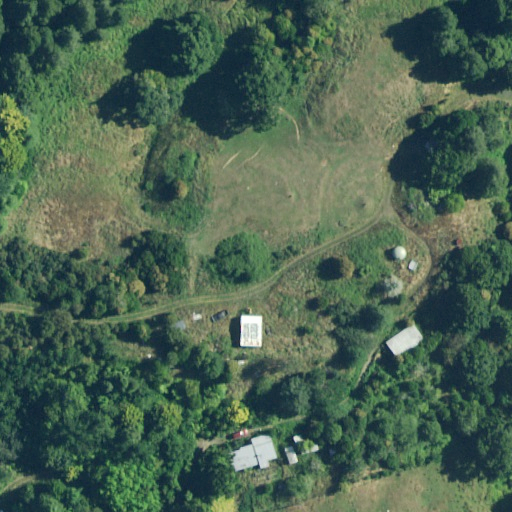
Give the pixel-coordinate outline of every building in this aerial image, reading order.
[(425,341),(413,324),(385,343),(397,360),(425,341)] [(300,447),(308,442),(301,431),(291,437),(298,448),(300,447)] [(342,432),(328,438),(331,447),(346,440),(342,432)] [(259,472),(257,465),(269,462),(264,444),(261,438),(243,444),(245,450),(220,458),(225,475),(249,468),(251,474),(259,472)] [(300,447),(301,454),(318,450),(316,444),(300,447)] [(329,449),(331,457),(349,452),(346,444),(329,449)] [(294,445),(283,448),(287,465),(298,462),(294,445)]
